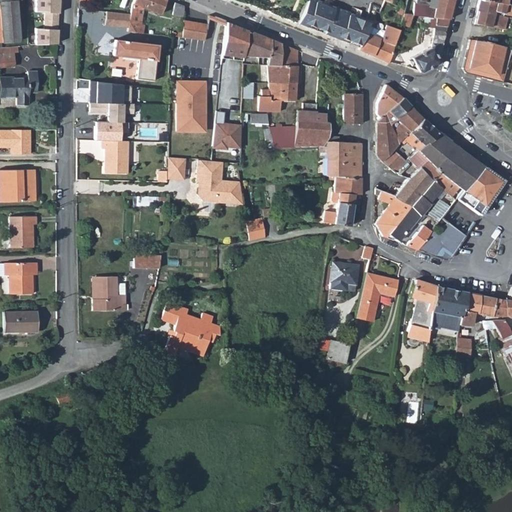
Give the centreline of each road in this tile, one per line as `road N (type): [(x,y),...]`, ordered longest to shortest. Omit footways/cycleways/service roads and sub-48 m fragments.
road 1 (residential): [(70,0),(65,342),(49,373),(0,394)]
road 2 (residential): [(374,68),(366,162),(371,236),(420,266),(473,265)]
road 3 (secondary): [(374,68),(203,1)]
